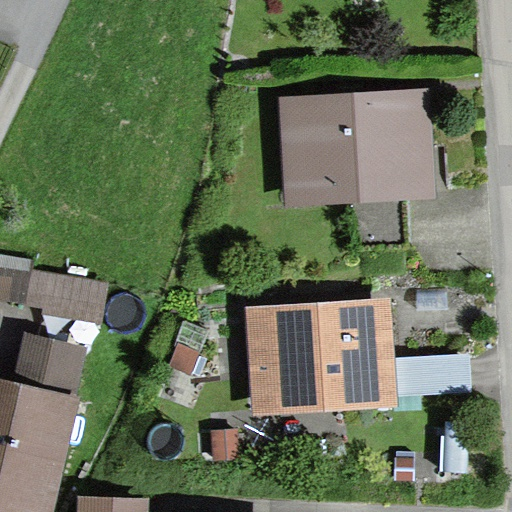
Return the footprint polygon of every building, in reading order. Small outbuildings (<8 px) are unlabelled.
[(443,196),(436,85),(285,95),(292,206),(443,196)] [(104,325),(111,282),(38,270),(39,260),(0,253),(0,301),(46,309),(45,315),(104,325)] [(401,355),(398,295),(254,304),(260,414),(404,405),(404,395),(482,391),(480,350),(401,355)] [(0,511),(52,511),(92,344),(28,329),(15,381),(0,377),(0,511)] [(175,338),(166,360),(191,370),(200,349),(175,338)] [(237,455),(235,426),(207,428),(209,458),(237,455)] [(391,455),(391,478),(411,479),(411,456),(391,455)] [(142,511),(142,504),(81,501),(80,511),(142,511)]
